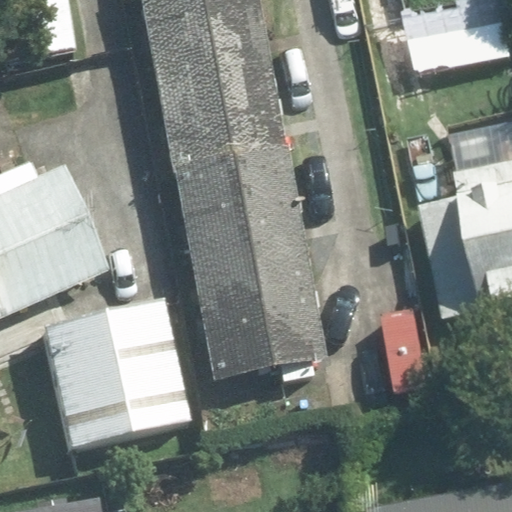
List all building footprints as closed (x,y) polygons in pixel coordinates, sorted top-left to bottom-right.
[(0,0),(0,48),(3,64),(80,50),(71,0),(0,0)] [(147,0),(214,384),(332,364),(269,0),(147,0)] [(511,0),(418,17),(427,68),(511,53),(511,0)] [(0,328),(113,280),(67,172),(48,180),(42,167),(0,185),(0,328)] [(483,203),(439,210),(458,323),(511,314),(511,173),(480,178),(483,203)] [(174,307),(46,332),(70,455),(198,430),(174,307)] [(270,464),(220,472),(226,509),(276,501),(270,464)] [(511,511),(511,490),(395,511),(511,511)]
